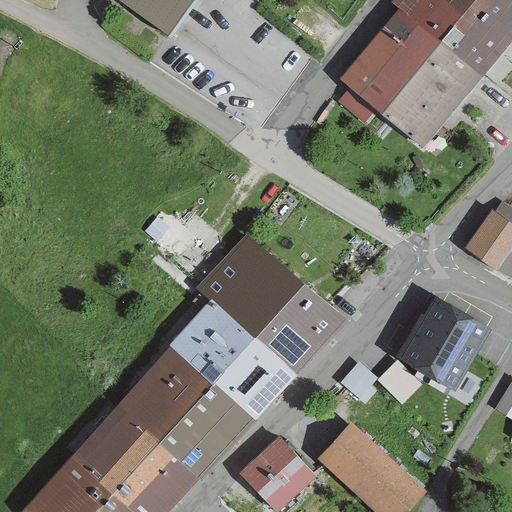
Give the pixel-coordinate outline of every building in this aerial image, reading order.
[(128,0),(126,3),(181,42),(210,0),(128,0)] [(408,9),(492,78),(511,54),(511,0),(399,0),(398,1),(408,9)] [(492,78),(408,9),(347,81),(431,150),(492,78)] [(470,251),(511,277),(511,210),(501,203),(470,251)] [(204,287),(219,300),(304,378),(352,325),(253,234),(204,287)] [(219,300),(172,352),(255,429),(304,378),(219,300)] [(405,358),(455,387),(488,331),(438,302),(405,358)] [(172,352),(123,404),(207,481),(255,429),(172,352)] [(364,358),(346,378),(368,397),(386,377),(364,358)] [(511,383),(500,408),(511,413),(511,383)] [(123,404),(74,456),(135,511),(178,511),(207,481),(123,404)] [(321,460),(380,511),(415,511),(434,491),(355,422),(321,460)] [(242,476),(276,511),(284,511),(321,478),(282,438),(242,476)] [(135,511),(74,456),(26,508),(30,511),(135,511)]
